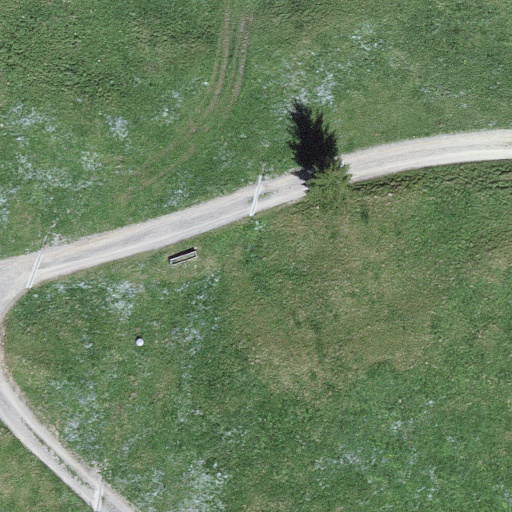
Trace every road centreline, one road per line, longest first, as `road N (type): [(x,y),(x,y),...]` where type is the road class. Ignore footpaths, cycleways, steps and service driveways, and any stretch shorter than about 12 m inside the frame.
road 1 (track): [(0,269),(129,238),(345,164),(511,141)]
road 2 (track): [(120,511),(0,385)]
